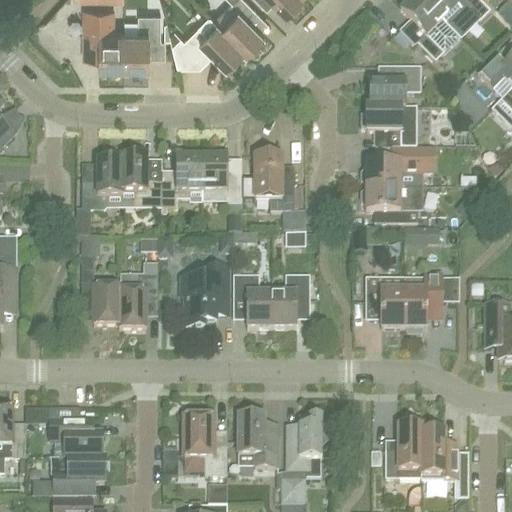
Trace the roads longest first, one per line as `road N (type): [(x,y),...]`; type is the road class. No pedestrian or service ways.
road 1 (residential): [(486,404),(403,372),(144,371)]
road 2 (residential): [(52,111),(215,116),(242,106),(285,64)]
road 3 (residential): [(318,221),(324,105),(285,64)]
road 4 (residential): [(144,371),(0,372)]
road 5 (residential): [(144,511),(144,371)]
road 6 (residential): [(53,234),(52,111)]
